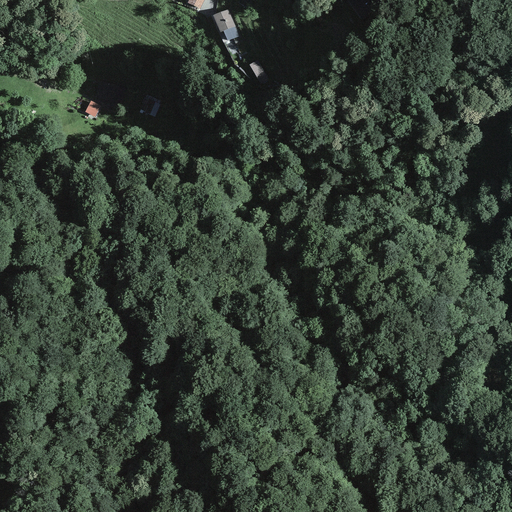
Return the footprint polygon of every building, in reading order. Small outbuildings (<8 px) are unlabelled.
[(204,0),(187,0),(186,3),(200,10),(204,0)] [(380,9),(373,0),(354,0),(349,5),(362,22),(380,9)] [(228,11),(212,18),(220,34),(224,33),(228,42),(238,37),(234,28),(236,27),(228,11)] [(258,60),(249,66),(261,85),(270,80),(258,60)] [(73,70),(53,63),(49,71),(70,79),(73,70)] [(125,88),(99,82),(95,99),(122,105),(125,88)] [(160,101),(147,95),(146,98),(144,98),(138,112),(154,119),(160,105),(158,104),(160,101)] [(101,108),(91,102),(85,113),(95,119),(101,108)]
